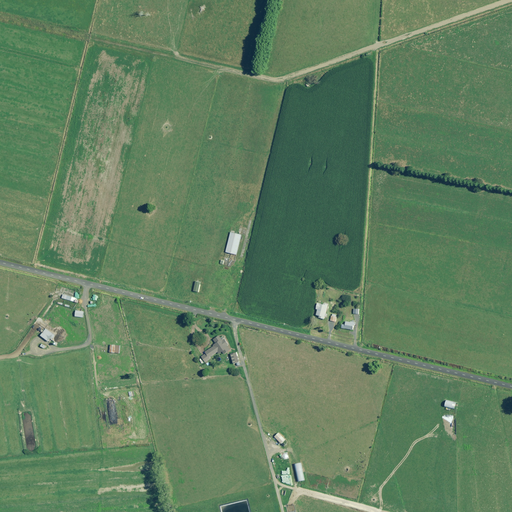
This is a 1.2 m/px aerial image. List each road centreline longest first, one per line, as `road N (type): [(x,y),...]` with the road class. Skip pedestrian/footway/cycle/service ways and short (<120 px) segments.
road 1 (tertiary): [(0,262),(511,386)]
road 2 (track): [(85,283),(83,346),(0,357)]
